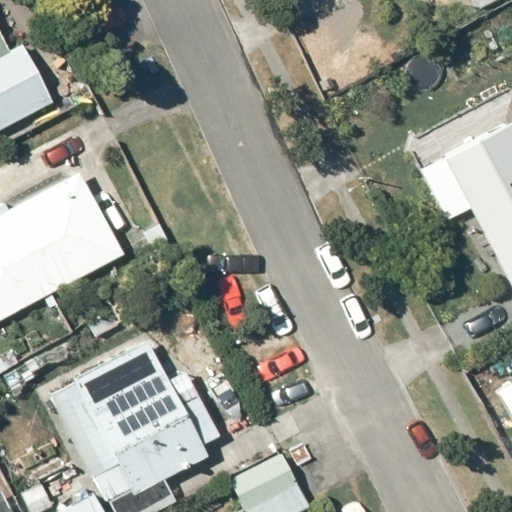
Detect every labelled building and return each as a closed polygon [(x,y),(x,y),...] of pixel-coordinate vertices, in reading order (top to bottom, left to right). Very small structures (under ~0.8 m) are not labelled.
[(0,44),(0,124),(54,99),(23,35),(1,46),(0,44)] [(465,209),(511,297),(511,128),(510,125),(419,172),(444,220),(465,209)] [(0,313),(119,251),(75,169),(0,209),(0,313)] [(156,328),(41,386),(92,487),(41,511),(140,511),(171,497),(158,471),(175,463),(177,469),(210,453),(204,441),(223,432),(200,386),(188,392),(156,328)] [(68,466),(53,439),(22,455),(36,482),(68,466)] [(292,511),(304,506),(275,452),(227,477),(241,505),(227,511),(292,511)] [(8,511),(4,503),(0,504),(0,511),(8,511)]
